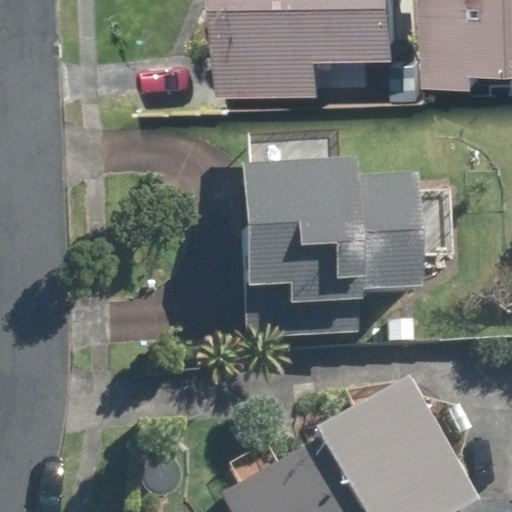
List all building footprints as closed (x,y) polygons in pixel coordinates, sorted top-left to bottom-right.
[(224,0),(228,90),(401,83),(400,46),(408,46),(405,0),(224,0)] [(511,0),(405,0),(408,46),(426,45),(427,85),(482,83),(483,65),(511,63),(511,0)] [(335,168),(224,170),(228,339),(336,336),(335,293),(396,291),(393,180),(335,182),(335,168)] [(410,321),(385,322),(387,344),(411,343),(410,321)] [(511,358),(482,357),(481,387),(511,388),(511,358)] [(454,511),(458,510),(457,511),(511,511),(511,508),(473,501),(402,380),(312,432),(316,441),(219,497),(227,511),(454,511)]
